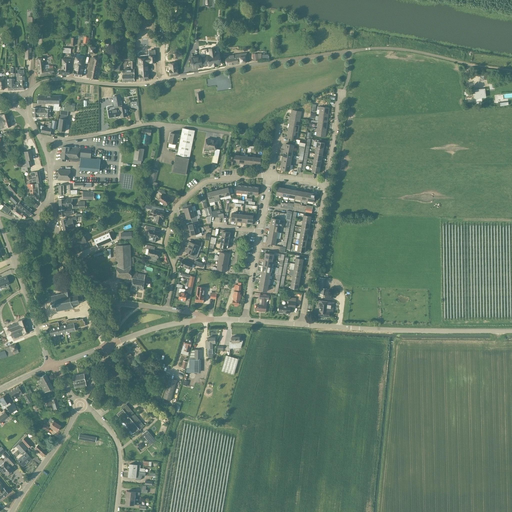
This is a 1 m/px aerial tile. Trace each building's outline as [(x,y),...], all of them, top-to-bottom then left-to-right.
[(75,46),(76,38),(71,38),(71,41),(68,41),(67,45),(75,46)] [(95,55),(97,47),(89,46),(88,54),(95,55)] [(192,63),(191,63),(191,65),(193,65),(193,68),(202,67),(202,66),(209,65),(209,66),(220,64),(220,60),(221,60),(219,47),(209,49),(210,52),(207,52),(207,49),(199,50),(200,57),(193,58),(192,56),(192,63)] [(138,54),(139,54),(139,56),(138,56),(140,80),(149,80),(148,63),(156,62),(156,56),(149,56),(149,57),(148,58),(148,57),(147,55),(144,55),(144,52),(144,51),(140,51),(139,51),(139,52),(138,53),(138,54)] [(84,70),(86,55),(78,54),(77,55),(73,75),(82,77),(83,69),(84,70)] [(248,62),(247,56),(247,54),(245,54),(225,57),(226,66),(248,62)] [(98,80),(102,61),(104,56),(98,55),(98,57),(94,56),(91,59),(87,78),(98,80)] [(53,74),(53,66),(49,66),(49,69),(45,69),(44,59),(37,59),(38,77),(49,75),(53,74)] [(134,69),(134,62),(131,62),(131,69),(125,69),(125,70),(123,70),(123,81),(134,81),(134,69)] [(177,62),(168,64),(170,76),(179,75),(177,62)] [(24,73),(23,70),(17,70),(17,73),(15,73),(16,81),(19,81),(19,90),(25,90),(24,73)] [(18,81),(18,82),(14,82),(14,78),(14,74),(11,74),(11,78),(7,79),(8,90),(19,90),(19,81),(16,81),(18,81)] [(485,97),(484,90),(475,91),(476,98),(485,97)] [(59,104),(60,96),(38,96),(38,103),(59,104)] [(120,100),(121,100),(120,96),(113,97),(115,106),(118,106),(118,105),(121,105),(120,100)] [(118,106),(119,109),(108,111),(110,118),(118,116),(120,116),(120,118),(127,116),(125,106),(122,106),(121,100),(120,100),(121,105),(118,105),(118,106)] [(68,116),(69,111),(74,112),(75,106),(75,103),(68,102),(67,105),(65,105),(65,107),(63,107),(61,109),(60,115),(68,116)] [(317,110),(319,110),(319,115),(328,116),(329,108),(320,107),(318,106),(317,110)] [(51,109),(46,109),(46,108),(33,108),(33,117),(51,117),(51,109)] [(290,117),(300,119),(301,112),(292,110),(290,117)] [(0,128),(10,126),(6,113),(0,114),(0,128)] [(65,131),(68,116),(61,115),(58,130),(65,131)] [(328,116),(319,115),(318,122),(327,123),(328,116)] [(289,124),(299,126),(300,119),(290,117),(289,124)] [(41,130),(42,130),(41,132),(50,134),(51,129),(56,130),(57,121),(52,120),(52,123),(49,122),(47,128),(44,127),(44,126),(41,125),(40,129),(41,130)] [(317,129),(326,130),(326,126),(329,126),(329,123),(327,123),(318,122),(317,129)] [(288,131),(298,132),(299,126),(289,124),(288,131)] [(149,144),(151,135),(152,130),(143,129),(142,134),(141,133),(139,147),(143,147),(144,143),(149,144)] [(173,172),(186,175),(195,131),(183,129),(182,136),(178,135),(170,133),(169,143),(175,144),(175,149),(179,149),(177,156),(176,156),(173,172)] [(326,130),(317,129),(316,136),(325,137),(326,130)] [(298,132),(288,131),(287,138),(296,140),(298,132)] [(205,148),(216,150),(214,162),(218,163),(221,150),(216,149),(218,141),(207,139),(205,148)] [(101,160),(91,159),(92,149),(81,148),(70,147),(69,148),(63,147),(62,154),(62,159),(80,161),(79,170),(99,172),(101,160)] [(143,161),(144,149),(135,147),(133,163),(141,164),(141,160),(143,161)] [(28,171),(27,168),(32,167),(31,160),(33,159),(31,150),(23,152),(25,160),(20,162),(22,172),(28,171)] [(153,169),(149,184),(157,186),(158,183),(155,182),(158,171),(153,169)] [(70,181),(71,170),(59,170),(58,180),(70,181)] [(27,182),(27,184),(36,182),(36,183),(40,182),(39,176),(40,176),(40,173),(39,173),(38,171),(30,173),(31,176),(28,177),(28,181),(27,182)] [(18,192),(10,183),(7,187),(14,195),(18,192)] [(36,197),(42,196),(40,183),(27,185),(27,189),(29,189),(30,195),(36,194),(36,197)] [(59,194),(71,194),(70,185),(59,186),(59,194)] [(158,191),(162,194),(158,199),(166,206),(171,200),(164,195),(166,193),(161,189),(161,190),(159,189),(158,191)] [(94,192),(83,191),(83,199),(88,199),(88,200),(94,200),(94,192)] [(73,208),(73,206),(72,199),(59,199),(60,210),(65,210),(65,209),(73,209),(73,208)] [(16,205),(18,207),(28,215),(32,210),(22,202),(20,200),(16,205)] [(13,213),(11,212),(12,210),(10,209),(4,204),(3,207),(1,209),(5,212),(7,214),(7,213),(11,216),(13,214),(13,213)] [(188,205),(188,207),(183,208),(184,212),(185,211),(185,214),(194,211),(192,204),(188,205)] [(16,206),(12,210),(11,212),(13,213),(20,218),(22,218),(24,219),(27,215),(18,207),(16,206)] [(159,207),(153,206),(151,212),(154,213),(154,216),(156,217),(155,222),(158,222),(158,223),(161,223),(163,218),(163,219),(165,212),(159,210),(159,207)] [(194,211),(185,214),(186,216),(185,216),(186,219),(191,218),(192,221),(198,219),(197,216),(198,215),(197,210),(194,211)] [(75,228),(73,221),(74,220),(76,220),(77,222),(81,221),(81,217),(79,217),(77,217),(76,217),(61,220),(64,231),(69,230),(68,229),(75,228)] [(283,223),(279,223),(280,219),(272,218),(271,224),(279,226),(283,227),(283,223)] [(198,228),(197,223),(198,222),(198,219),(192,221),(192,224),(188,225),(188,228),(189,228),(190,230),(198,228)] [(152,241),(156,242),(157,238),(159,239),(160,232),(155,230),(155,228),(152,227),(146,225),(145,229),(150,230),(148,236),(148,240),(152,241)] [(201,227),(198,228),(190,230),(191,233),(190,233),(190,236),(195,235),(196,237),(202,236),(201,234),(203,233),(201,227)] [(221,233),(223,233),(222,237),(230,238),(231,233),(227,232),(227,230),(222,230),(221,233)] [(109,233),(108,233),(94,240),(97,247),(100,246),(105,244),(113,241),(111,238),(109,233)] [(82,235),(69,241),(73,248),(87,242),(83,235),(82,235)] [(188,247),(199,251),(202,243),(195,241),(194,243),(189,241),(188,244),(189,245),(188,247)] [(132,278),(132,272),(131,265),(134,265),(133,257),(131,257),(130,245),(125,245),(125,243),(117,243),(117,245),(115,246),(117,279),(132,278)] [(150,260),(152,260),(155,261),(156,260),(157,258),(158,258),(160,251),(153,249),(153,246),(147,245),(146,248),(149,249),(148,255),(150,256),(150,259),(150,260)] [(199,251),(188,247),(187,249),(186,249),(185,252),(190,254),(189,256),(195,259),(196,259),(199,251)] [(218,264),(228,266),(229,260),(214,257),(214,260),(217,260),(217,259),(219,260),(218,264)] [(190,270),(193,264),(183,260),(181,266),(190,270)] [(138,272),(132,272),(132,278),(133,278),(132,288),(143,290),(145,277),(143,277),(143,274),(138,274),(138,272)] [(0,287),(9,284),(6,277),(0,279),(0,287)] [(197,286),(196,297),(195,301),(204,302),(205,287),(197,286)] [(327,295),(327,289),(321,288),(321,287),(317,287),(317,293),(320,293),(320,294),(327,295)] [(179,292),(180,293),(178,299),(181,299),(182,301),(184,301),(185,300),(186,300),(187,294),(184,293),(185,289),(180,288),(179,292)] [(77,293),(78,294),(75,295),(74,294),(74,295),(71,295),(70,289),(64,291),(65,293),(62,294),(62,293),(61,293),(61,294),(59,295),(58,294),(58,295),(55,296),(55,295),(54,295),(54,296),(50,296),(49,296),(49,297),(50,297),(51,302),(50,301),(50,302),(51,303),(52,306),(51,307),(53,306),(54,306),(55,307),(56,307),(57,311),(56,311),(57,312),(57,311),(72,308),(73,309),(74,308),(73,307),(72,305),(73,305),(73,304),(76,303),(76,305),(77,304),(77,303),(79,303),(80,304),(81,304),(80,303),(83,300),(84,301),(84,300),(83,299),(82,296),(83,295),(82,295),(82,296),(78,294),(78,293),(77,293)] [(241,295),(240,294),(240,292),(234,291),(233,304),(235,304),(235,305),(237,305),(237,304),(239,304),(239,301),(240,301),(241,295)] [(266,311),(267,304),(267,300),(269,300),(269,295),(260,295),(259,299),(262,299),(261,303),(261,305),(256,304),(256,310),(266,311)] [(329,317),(329,312),(333,313),(334,302),(319,300),(318,307),(320,307),(319,316),(329,317)] [(295,308),(296,301),(289,301),(288,305),(279,305),(279,312),(290,313),(290,307),(295,308)] [(14,338),(29,332),(24,318),(18,321),(18,322),(8,326),(12,338),(14,337),(14,338)] [(73,320),(75,329),(85,326),(84,322),(83,322),(83,319),(77,321),(76,320),(73,320)] [(66,334),(67,335),(69,334),(69,333),(69,332),(70,332),(71,332),(75,331),(75,329),(73,320),(71,321),(71,320),(68,321),(66,321),(67,325),(63,326),(65,333),(66,333),(66,334)] [(56,327),(58,335),(65,333),(63,326),(59,327),(58,322),(54,323),(55,328),(56,327)] [(50,329),(52,336),(58,335),(56,327),(55,328),(54,323),(50,324),(51,329),(50,329)] [(207,338),(208,341),(205,341),(205,348),(207,348),(213,348),(213,343),(215,343),(215,337),(207,338)] [(241,348),(243,341),(240,340),(239,337),(232,337),(232,342),(229,342),(229,348),(241,348)] [(183,345),(186,346),(184,350),(188,352),(190,347),(192,340),(185,338),(183,345)] [(19,353),(17,350),(18,349),(15,344),(15,343),(14,344),(9,346),(5,348),(8,357),(19,353)] [(195,349),(194,359),(189,359),(189,369),(199,369),(198,360),(201,360),(202,350),(195,349)] [(239,359),(226,355),(221,371),(234,375),(239,359)] [(43,393),(53,388),(45,374),(36,379),(43,393)] [(86,385),(85,378),(84,376),(84,374),(78,375),(73,376),(75,388),(86,386),(86,385)] [(176,380),(169,378),(163,398),(170,400),(176,380)] [(22,394),(21,392),(23,390),(20,385),(18,387),(9,393),(13,400),(17,397),(18,399),(21,397),(20,395),(22,394)] [(10,414),(17,409),(13,403),(11,404),(9,402),(10,401),(6,394),(0,398),(0,400),(2,404),(1,405),(3,409),(6,407),(10,414)] [(23,396),(28,404),(32,401),(27,394),(23,396)] [(135,397),(152,418),(154,416),(137,396),(135,397)] [(53,410),(59,408),(56,398),(45,401),(46,405),(52,404),(53,410)] [(144,426),(144,425),(141,421),(139,419),(129,407),(128,405),(128,406),(126,404),(127,403),(121,407),(123,409),(117,414),(133,433),(139,429),(143,433),(147,430),(144,426)] [(4,412),(0,415),(0,422),(1,423),(5,419),(6,420),(9,418),(9,419),(12,417),(10,415),(9,416),(8,414),(7,415),(4,412)] [(57,431),(60,426),(53,421),(53,420),(50,418),(49,421),(52,423),(50,426),(57,431)] [(143,433),(142,435),(150,445),(155,440),(147,430),(143,433)] [(32,445),(25,437),(27,435),(26,434),(20,439),(21,441),(21,440),(28,448),(32,445)] [(19,445),(23,451),(21,453),(23,455),(17,460),(23,466),(31,459),(25,452),(27,449),(22,443),(22,442),(20,439),(18,441),(21,443),(19,445)] [(42,456),(46,452),(38,444),(34,448),(42,456)] [(12,466),(15,463),(9,456),(6,459),(7,461),(5,463),(4,462),(0,466),(0,469),(2,473),(3,472),(6,476),(12,471),(9,467),(11,465),(12,466)] [(129,470),(128,477),(136,477),(136,480),(140,480),(141,475),(145,476),(146,472),(145,472),(129,470)] [(139,503),(135,502),(135,498),(127,497),(126,504),(134,505),(139,505),(139,503)]
